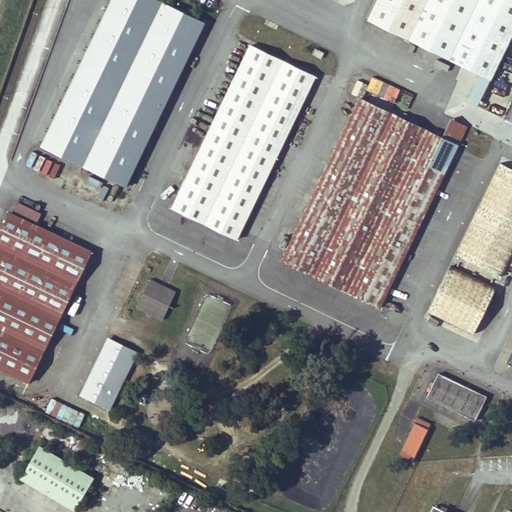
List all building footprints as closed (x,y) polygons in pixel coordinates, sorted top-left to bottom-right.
[(205,23),(156,0),(111,0),(41,147),(126,188),(205,23)] [(511,0),(376,0),(367,20),(490,81),(511,36),(511,0)] [(316,76),(249,44),(171,208),(238,240),(316,76)] [(460,146),(359,97),(280,261),(381,309),(460,146)] [(511,255),(511,170),(499,164),(456,253),(503,275),(511,255)] [(93,252),(9,212),(0,230),(0,372),(29,386),(93,252)] [(496,289),(451,267),(428,314),(474,336),(496,289)] [(221,285),(207,279),(205,283),(219,290),(221,285)] [(175,292),(149,280),(136,307),(162,320),(175,292)] [(206,294),(186,339),(211,350),(231,305),(206,294)] [(137,353),(108,339),(80,397),(109,411),(137,353)] [(487,397),(438,374),(427,398),(476,420),(487,397)] [(46,394),(39,406),(66,421),(73,408),(46,394)] [(430,426),(416,419),(399,455),(413,462),(430,426)] [(75,511),(95,478),(40,446),(20,479),(75,511)]
